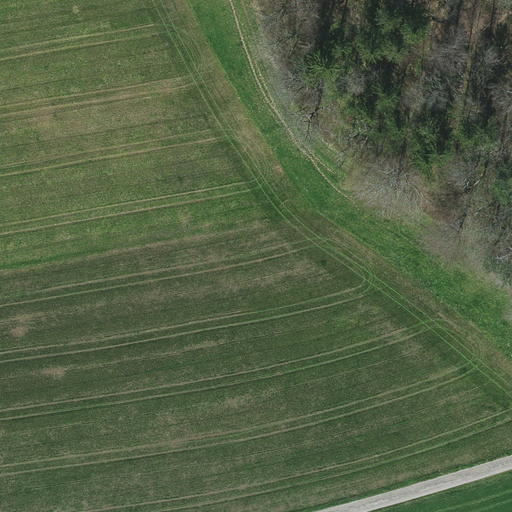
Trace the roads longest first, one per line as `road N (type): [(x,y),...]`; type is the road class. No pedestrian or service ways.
road 1 (track): [(220,0),(242,90),(265,143),(305,190),(511,347)]
road 2 (unclassified): [(511,462),(347,511)]
